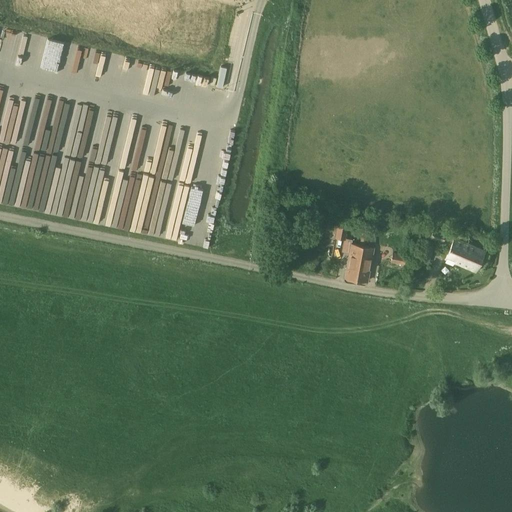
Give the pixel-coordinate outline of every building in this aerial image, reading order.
[(219,66),(215,85),(221,86),(225,67),(219,66)] [(96,203),(104,204),(123,112),(118,111),(115,129),(106,127),(103,140),(99,139),(105,109),(99,108),(89,161),(94,162),(95,158),(99,159),(94,183),(86,181),(82,200),(73,199),(69,216),(83,219),(83,220),(96,222),(99,210),(95,209),(96,203)] [(356,279),(364,232),(362,231),(359,245),(352,243),(352,239),(346,237),(348,226),(337,224),(334,237),(344,239),(341,251),(350,252),(346,277),(356,279)] [(442,243),(446,232),(434,228),(433,232),(430,238),(442,243)] [(364,232),(356,279),(367,281),(373,247),(365,246),(367,232),(364,232)] [(475,270),(484,250),(475,246),(456,238),(447,258),(455,261),(475,270)] [(432,255),(434,247),(422,243),(416,260),(428,264),(429,263),(432,255)] [(405,264),(407,254),(393,252),(391,261),(393,262),(392,269),(403,271),(404,263),(405,264)]
